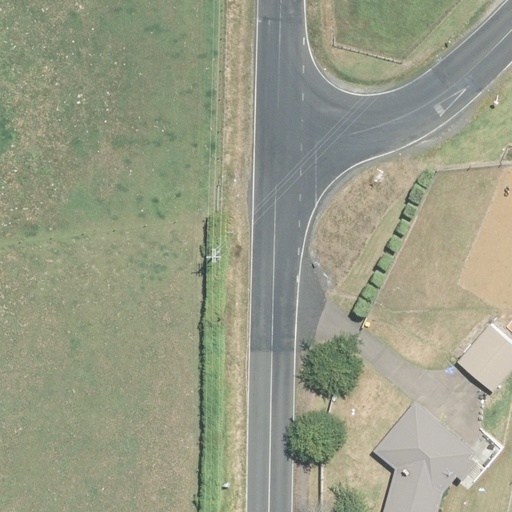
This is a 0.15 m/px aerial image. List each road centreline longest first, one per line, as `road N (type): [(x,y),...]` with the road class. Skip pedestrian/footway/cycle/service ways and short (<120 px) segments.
road 1 (tertiary): [(268,511),(277,154)]
road 2 (tertiary): [(511,29),(445,92),(403,118),(277,154)]
road 3 (unclassified): [(277,154),(281,0)]
